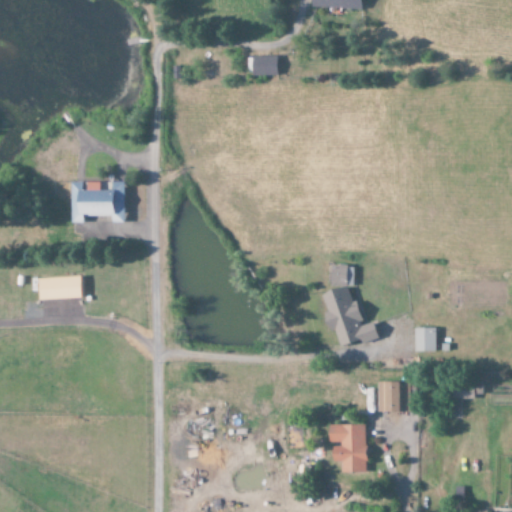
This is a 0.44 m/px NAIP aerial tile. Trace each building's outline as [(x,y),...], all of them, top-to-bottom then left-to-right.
[(309,0),(310,7),(360,9),(360,0),(309,0)] [(275,56),(250,57),(250,76),(275,76),(275,56)] [(69,183),(70,224),(82,224),(82,217),(110,216),(110,224),(123,223),(122,182),(69,183)] [(376,339),(372,323),(360,326),(360,320),(355,301),(350,301),(346,287),(351,286),(352,267),(329,266),(328,284),(320,294),(324,308),(324,321),(327,331),(334,332),(338,347),(351,343),(361,344),(376,339)] [(37,300),(80,299),(79,278),(37,279),(37,300)] [(434,328),(413,328),(414,352),(435,352),(434,328)] [(408,412),(407,382),(376,382),(376,413),(408,412)] [(479,384),(448,385),(448,400),(474,399),(473,394),(479,394),(479,384)] [(364,425),(327,426),(328,443),(338,443),(339,454),(331,454),(331,463),(340,463),(341,474),(365,473),(364,425)]
